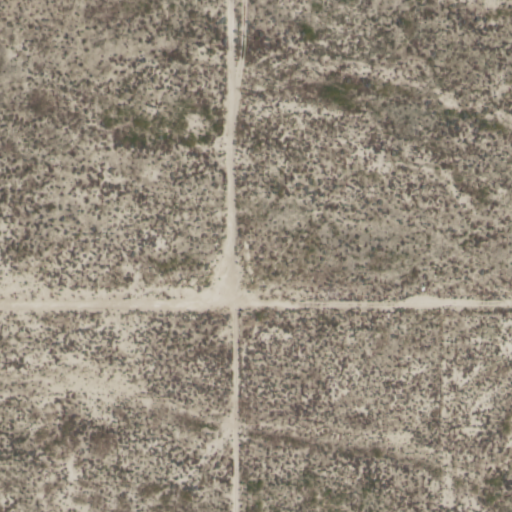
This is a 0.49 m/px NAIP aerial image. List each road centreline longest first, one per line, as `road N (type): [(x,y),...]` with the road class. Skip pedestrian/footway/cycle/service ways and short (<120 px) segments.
road 1 (track): [(511,288),(0,291)]
road 2 (track): [(229,289),(231,0)]
